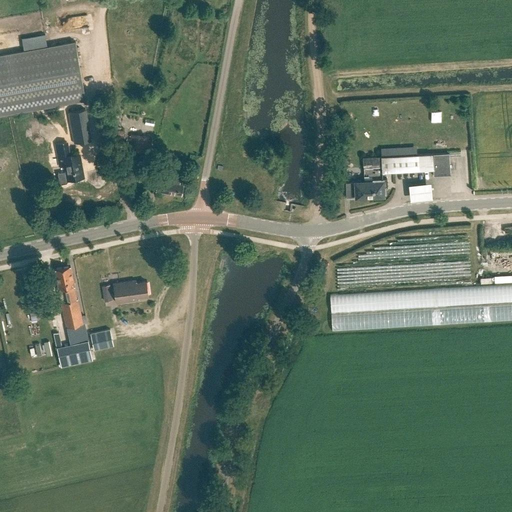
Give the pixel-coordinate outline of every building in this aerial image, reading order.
[(0,116),(86,102),(76,42),(0,54),(0,116)] [(69,112),(75,144),(93,140),(88,109),(69,112)] [(129,143),(128,150),(145,153),(148,138),(127,134),(125,143),(129,143)] [(84,177),(80,153),(69,155),(67,142),(56,144),(60,167),(63,166),(64,172),(58,173),(60,184),(66,183),(68,180),(84,177)] [(382,178),(382,172),(433,169),(433,176),(451,175),(450,153),(417,155),(416,147),(380,149),(381,157),(363,157),(364,179),(364,181),(355,181),(355,182),(345,182),(346,197),(347,197),(347,198),(366,197),(366,196),(383,195),(383,187),(387,187),(386,178),(382,178)] [(170,175),(171,166),(155,164),(154,172),(170,175)] [(182,195),(183,184),(180,184),(181,177),(174,176),(173,182),(158,180),(157,191),(182,195)] [(430,183),(409,185),(411,200),(432,198),(430,183)] [(55,269),(62,302),(61,302),(67,327),(87,323),(85,316),(82,316),(78,299),(77,299),(75,287),(71,266),(55,269)] [(147,281),(137,282),(137,280),(114,283),(117,302),(140,299),(140,297),(149,296),(147,281)] [(511,283),(326,293),(328,330),(511,320),(511,283)] [(103,299),(112,298),(110,286),(101,287),(103,299)] [(29,307),(32,322),(37,321),(39,305),(29,307)] [(110,329),(90,333),(94,350),(114,346),(110,329)]
